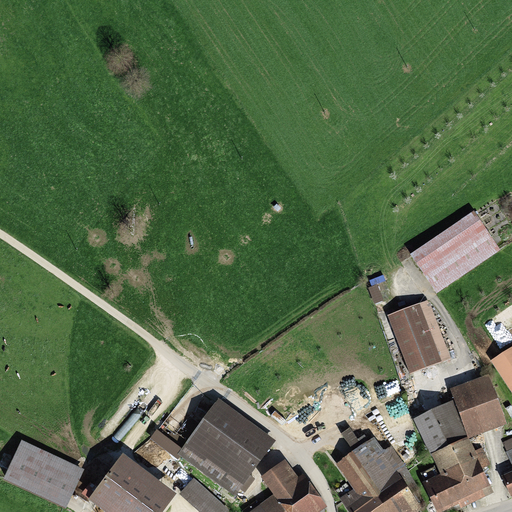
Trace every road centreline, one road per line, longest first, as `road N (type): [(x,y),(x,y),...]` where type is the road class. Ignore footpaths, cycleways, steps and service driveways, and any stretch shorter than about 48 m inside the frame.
road 1 (residential): [(331,511),(295,449),(167,353)]
road 2 (unclassified): [(167,353),(0,233)]
